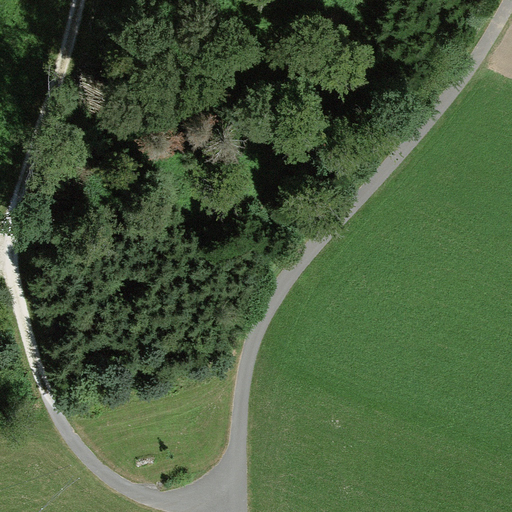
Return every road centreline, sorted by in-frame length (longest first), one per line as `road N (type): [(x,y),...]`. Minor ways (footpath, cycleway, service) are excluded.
road 1 (track): [(78,0),(12,193),(12,255),(30,337),(59,422),(110,481),(159,505),(236,500)]
road 2 (track): [(508,0),(454,84),(291,267),(259,318),(238,418),(238,511)]
